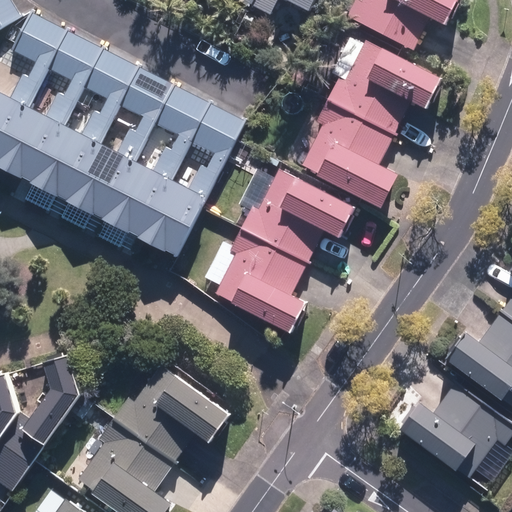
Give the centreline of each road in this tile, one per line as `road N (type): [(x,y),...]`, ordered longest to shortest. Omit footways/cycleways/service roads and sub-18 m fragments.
road 1 (residential): [(511,101),(461,216),(304,439)]
road 2 (residential): [(304,439),(406,511)]
